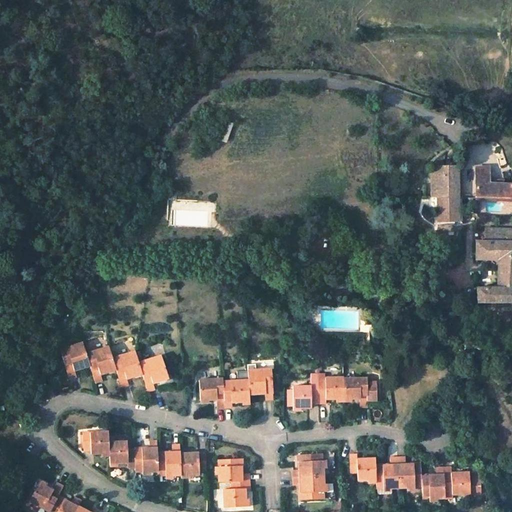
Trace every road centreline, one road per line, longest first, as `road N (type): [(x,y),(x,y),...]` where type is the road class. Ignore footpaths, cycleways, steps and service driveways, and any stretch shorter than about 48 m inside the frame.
road 1 (residential): [(267,439),(67,402),(47,421),(48,447),(103,493),(146,511)]
road 2 (residential): [(428,441),(372,431),(267,439)]
